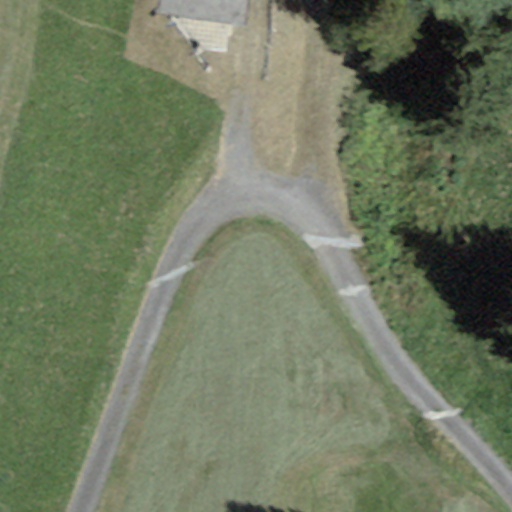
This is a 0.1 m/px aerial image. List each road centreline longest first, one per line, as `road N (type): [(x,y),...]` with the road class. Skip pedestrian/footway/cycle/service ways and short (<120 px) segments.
road 1 (track): [(83,511),(149,317),(211,209),(232,198),(271,197),(303,208),(327,234),(396,357),(511,486)]
road 2 (track): [(251,0),(232,198)]
